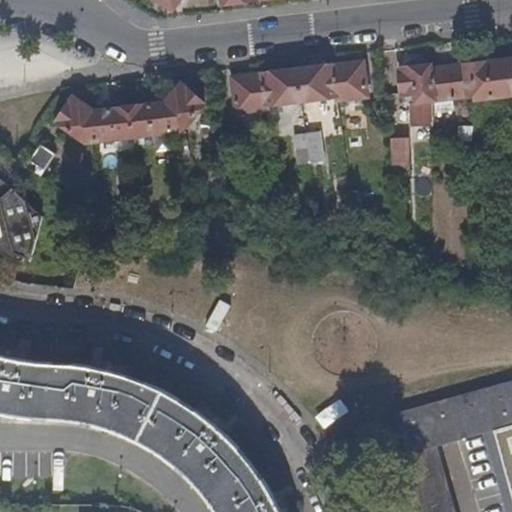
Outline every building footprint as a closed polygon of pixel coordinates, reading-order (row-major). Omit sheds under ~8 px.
[(412,95),(414,105),(413,124),(433,125),(434,102),(453,100),(473,97),(474,101),(511,96),(511,59),(431,69),(431,65),(397,69),(401,97),(412,95)] [(266,104),(336,95),(336,100),(367,96),(362,62),(231,77),(236,112),(267,109),(266,104)] [(204,102),(182,82),(166,101),(97,110),(73,95),(58,119),(86,139),(182,130),(204,102)] [(453,100),(434,102),(435,110),(454,108),(453,100)] [(321,132),(295,136),(299,164),(324,161),(321,132)] [(408,140),(391,141),(393,176),(408,176),(408,140)] [(56,153),(41,143),(27,165),(41,175),(56,153)] [(0,248),(2,251),(5,253),(9,256),(15,259),(17,260),(24,262),(36,264),(44,222),(11,189),(0,179),(0,248)] [(216,299),(205,325),(216,330),(227,304),(216,299)] [(282,511),(282,510),(267,483),(254,466),(241,449),(223,431),(209,419),(187,403),(168,392),(145,381),(121,373),(99,368),(74,364),(30,362),(0,356),(0,410),(4,412),(27,416),(51,418),(82,421),(108,427),(129,435),(147,443),(168,457),(191,476),(209,496),(219,511),(282,511)] [(511,380),(396,413),(424,511),(456,511),(438,445),(493,430),(511,495),(511,380)]
